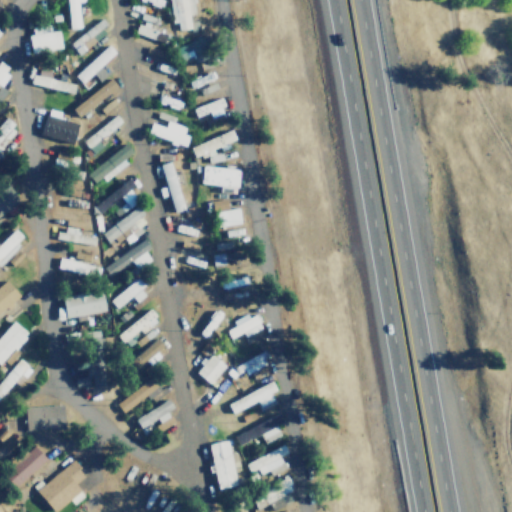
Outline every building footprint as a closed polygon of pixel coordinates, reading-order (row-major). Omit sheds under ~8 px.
[(65,0),(67,29),(79,28),(77,2),(83,2),(83,0),(65,0)] [(168,0),(171,24),(176,23),(177,31),(189,29),(188,15),(194,14),(191,0),(168,0)] [(77,54),(87,46),(106,32),(98,21),(69,43),(77,54)] [(49,32),(49,25),(31,27),(32,35),(28,36),(30,53),(60,49),(58,30),(49,32)] [(182,62),(212,48),(206,34),(175,48),(182,62)] [(73,76),(80,84),(114,52),(107,44),(73,76)] [(0,86),(0,85),(10,68),(0,62),(0,99),(5,90),(0,86)] [(84,88),(95,78),(98,81),(108,72),(102,65),(80,83),(84,88)] [(29,84),(72,94),(74,84),(31,74),(29,84)] [(71,109),(78,117),(116,86),(109,78),(71,109)] [(211,118),(225,113),(219,98),(191,109),(195,117),(208,112),(211,118)] [(73,142),(76,122),(58,120),(60,113),(53,112),(53,114),(45,113),(41,137),(73,142)] [(123,124),(115,115),(81,142),(88,151),(123,124)] [(185,146),(188,136),(182,134),(184,126),(166,121),(164,126),(150,122),(147,135),(185,146)] [(234,140),(230,129),(189,148),(194,160),(219,149),(220,151),(229,147),(227,143),(234,140)] [(94,186),(126,164),(123,158),(132,152),(126,144),(85,172),(94,186)] [(172,213),(183,210),(169,162),(158,165),(172,213)] [(202,165),(199,184),(236,189),(239,170),(202,165)] [(93,206),(98,213),(119,198),(122,203),(112,211),(117,218),(138,202),(124,183),(93,206)] [(211,201),(212,210),(216,210),(218,227),(240,224),(238,208),(227,209),(226,199),(211,201)] [(106,245),(146,226),(138,210),(98,229),(106,245)] [(56,232),(55,240),(93,246),(94,238),(75,235),(76,228),(64,226),(63,233),(56,232)] [(0,262),(24,240),(14,229),(0,242),(0,262)] [(144,251),(148,249),(145,243),(101,264),(106,276),(132,263),(134,268),(149,261),(144,251)] [(224,264),(223,253),(211,254),(212,265),(224,264)] [(76,262),(59,257),(56,268),(73,273),(76,262)] [(135,279),(109,301),(115,309),(130,296),(135,303),(147,293),(135,279)] [(0,311),(19,296),(6,280),(0,284),(0,311)] [(104,311),(100,290),(61,297),(65,318),(104,311)] [(149,310),(115,334),(123,344),(156,321),(149,310)] [(246,314),(231,321),(234,326),(225,330),(229,339),(242,333),(243,337),(262,329),(255,314),(247,317),(246,314)] [(0,363),(27,334),(12,321),(0,334),(0,363)] [(98,332),(85,333),(88,364),(84,365),(85,379),(90,379),(91,388),(103,387),(98,332)] [(136,371),(164,349),(155,338),(128,361),(136,371)] [(200,364),(201,364),(195,373),(209,384),(224,366),(208,354),(200,364)] [(149,401),(161,392),(149,377),(115,404),(123,413),(145,396),(149,401)] [(273,401),(270,393),(275,390),(271,381),(226,404),(231,414),(256,401),(259,408),(273,401)] [(165,412),(172,408),(167,399),(134,420),(141,432),(167,415),(165,412)] [(62,406),(23,407),(24,430),(62,429),(62,406)] [(233,435),(237,444),(281,424),(276,415),(233,435)] [(0,430),(0,450),(2,454),(16,446),(6,428),(0,430)] [(207,444),(217,489),(236,485),(232,468),(238,466),(235,453),(229,454),(226,440),(207,444)] [(278,457),(286,453),(282,444),(244,464),(249,472),(255,469),(259,475),(282,463),(278,457)] [(3,475),(15,487),(46,459),(34,447),(3,475)] [(83,495),(73,484),(84,475),(71,460),(34,490),(51,511),(53,511),(68,500),(71,504),(83,495)] [(292,489),(284,477),(277,481),(284,493),(292,489)]
